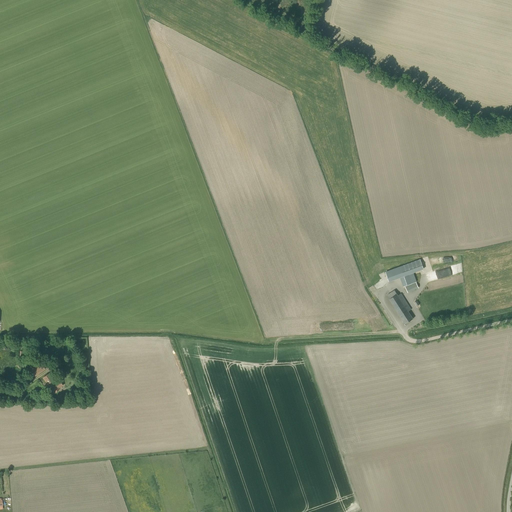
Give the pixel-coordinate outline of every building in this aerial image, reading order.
[(417,282),(413,273),(424,269),(420,259),(386,272),(389,281),(400,277),(404,287),(405,286),(408,293),(419,288),(416,282),(417,282)] [(450,269),(452,275),(461,271),(459,265),(450,269)] [(387,295),(390,300),(398,295),(397,294),(394,290),(391,292),(387,295)] [(400,293),(398,295),(390,300),(405,324),(413,319),(408,312),(411,310),(400,293)] [(35,357),(46,350),(44,347),(33,355),(35,357)] [(35,376),(45,369),(41,363),(31,369),(35,376)] [(55,382),(49,373),(43,377),(54,393),(56,391),(56,390),(63,385),(59,380),(55,382)]
